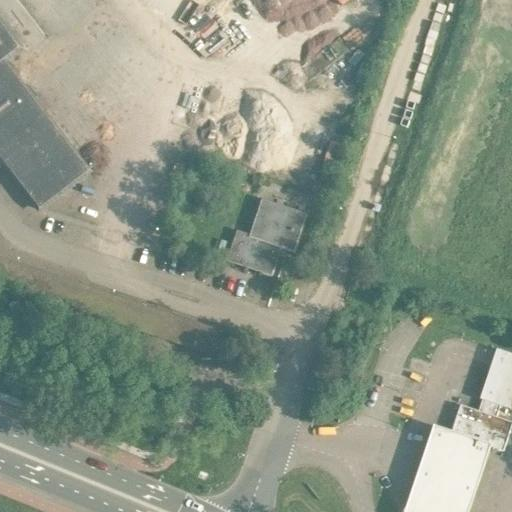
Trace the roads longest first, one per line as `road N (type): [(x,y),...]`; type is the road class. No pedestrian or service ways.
road 1 (secondary): [(195,511),(0,425)]
road 2 (unclassified): [(253,511),(296,387)]
road 3 (secondary): [(0,464),(110,511)]
